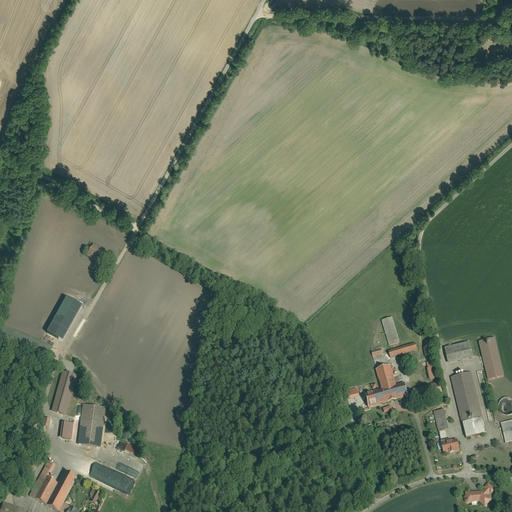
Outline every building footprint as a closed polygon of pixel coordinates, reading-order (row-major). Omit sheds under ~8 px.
[(105,251),(93,245),(87,256),(101,264),(104,259),(101,257),(105,251)] [(63,342),(82,307),(67,298),(47,334),(63,342)] [(400,343),(392,317),(381,320),(389,346),(400,343)] [(52,346),(5,327),(0,337),(48,356),(52,346)] [(505,377),(495,338),(478,342),(488,381),(505,377)] [(417,351),(415,343),(388,351),(390,359),(417,351)] [(473,359),(470,343),(445,348),(448,365),(473,359)] [(431,355),(430,347),(423,348),(425,357),(431,355)] [(435,379),(431,362),(425,363),(429,381),(435,379)] [(404,382),(396,385),(391,366),(376,370),(381,389),(364,394),(368,408),(408,397),(404,382)] [(77,376),(62,372),(51,412),(65,416),(77,376)] [(486,434),(471,373),(451,378),(466,439),(486,434)] [(443,397),(439,383),(412,390),(416,404),(443,397)] [(511,398),(509,398),(506,398),(503,398),(501,400),(499,402),(498,405),(498,408),(499,411),(501,413),(503,415),(506,416),(509,416),(511,414),(511,398)] [(105,408),(83,405),(77,444),(100,447),(105,408)] [(386,414),(394,410),(392,405),(384,409),(386,414)] [(449,430),(444,410),(434,412),(439,432),(449,430)] [(511,441),(511,420),(501,423),(506,443),(511,441)] [(73,424),(61,423),(59,438),(71,440),(73,424)] [(459,451),(457,440),(450,441),(449,439),(440,441),(443,455),(459,451)] [(84,457),(79,471),(106,482),(108,478),(111,480),(112,477),(117,479),(115,483),(122,486),(127,488),(128,484),(131,485),(133,481),(112,473),(113,471),(86,460),(87,458),(84,457)] [(45,505),(57,484),(46,478),(54,464),(48,461),(29,497),(45,505)] [(57,511),(59,511),(77,478),(63,471),(57,484),(45,505),(57,511)] [(496,490),(488,483),(484,488),(485,489),(483,491),(465,492),(466,499),(465,500),(465,502),(467,503),(469,503),(470,502),(479,502),(485,507),(493,500),(488,495),(490,494),(491,495),(496,490)] [(101,494),(92,489),(89,494),(91,503),(95,505),(101,494)] [(27,511),(28,511),(4,503),(1,511),(27,511)]
